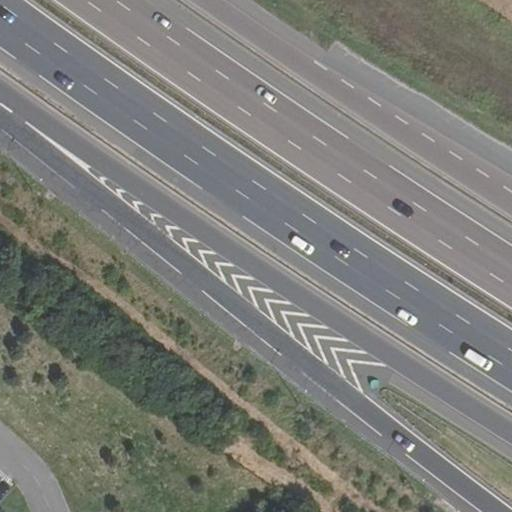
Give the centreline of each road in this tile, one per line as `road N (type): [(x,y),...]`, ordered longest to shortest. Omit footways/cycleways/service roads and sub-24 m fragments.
road 1 (motorway): [(31,112),(87,185),(498,511)]
road 2 (motorway): [(0,19),(285,215),(511,358)]
road 3 (motorway): [(31,112),(511,434)]
road 4 (motorway): [(511,276),(99,0)]
road 5 (motorway): [(511,201),(197,0)]
